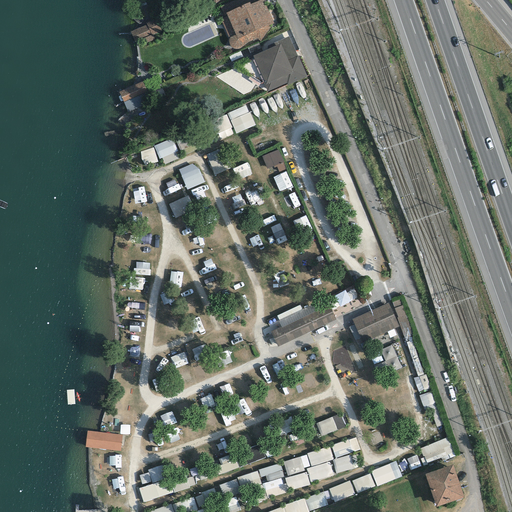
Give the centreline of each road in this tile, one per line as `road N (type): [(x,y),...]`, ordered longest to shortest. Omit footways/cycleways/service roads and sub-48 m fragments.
road 1 (track): [(480,511),(467,454),(403,281),(330,330),(157,409),(138,435),(140,462)]
road 2 (track): [(277,356),(200,165),(186,160),(153,186),(215,327)]
road 3 (track): [(383,297),(320,216),(297,152),(309,130),(330,142),(369,240),(371,274)]
road 4 (motorway): [(402,0),(511,310)]
road 5 (residential): [(284,0),(403,281)]
road 6 (track): [(330,330),(326,365),(367,470),(260,511)]
road 7 (motorway): [(511,226),(434,0)]
road 8 (unknown): [(339,394),(140,462)]
road 9 (unknown): [(186,160),(243,140),(298,247)]
road 10 (track): [(157,409),(143,396),(158,269),(172,242)]
